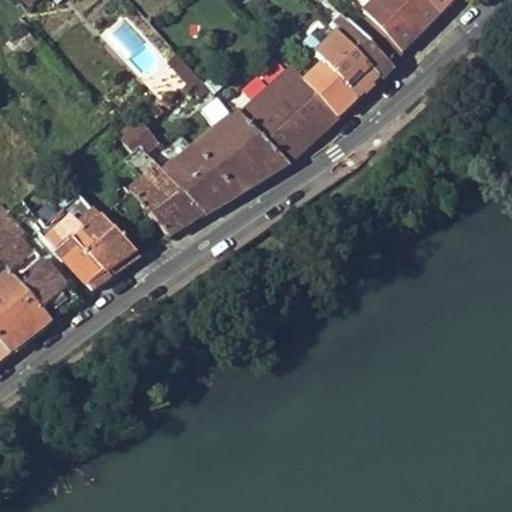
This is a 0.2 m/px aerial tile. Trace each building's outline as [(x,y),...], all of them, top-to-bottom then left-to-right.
[(327,3),(324,0),(320,0),(318,3),(321,5),(319,7),(326,15),(332,10),(327,3)] [(375,0),(362,14),(361,13),(348,25),(379,57),(390,46),(401,56),(439,18),(422,0),(375,0)] [(422,0),(439,18),(456,0),(422,0)] [(333,22),(338,16),(332,10),(326,15),(333,22)] [(379,57),(348,25),(347,26),(338,16),(333,22),(332,23),(340,31),(336,36),(378,80),(390,68),(379,57)] [(32,48),(17,33),(4,45),(19,60),(32,48)] [(314,58),(356,101),(378,80),(336,36),(314,58)] [(296,78),(337,120),(356,101),(314,58),(295,38),(289,43),(310,65),(296,78)] [(390,68),(401,56),(390,46),(379,57),(390,68)] [(168,66),(176,75),(185,66),(178,58),(168,66)] [(185,66),(176,75),(190,91),(200,82),(185,66)] [(240,117),(286,168),(337,120),(296,78),(289,71),(240,117)] [(208,92),(200,82),(190,91),(199,100),(208,92)] [(153,120),(161,113),(155,105),(146,112),(153,120)] [(235,198),(286,168),(240,117),(234,120),(194,151),(235,198)] [(124,135),(119,139),(133,154),(138,150),(143,156),(158,143),(138,121),(124,135)] [(202,218),(162,176),(143,156),(138,150),(133,154),(119,139),(108,148),(140,183),(127,193),(122,186),(113,193),(119,200),(100,215),(126,243),(152,224),(168,240),(202,218)] [(202,218),(235,198),(194,151),(162,176),(202,218)] [(78,198),(68,187),(59,194),(68,206),(78,198)] [(36,234),(91,294),(140,259),(126,243),(100,215),(97,218),(92,214),(77,228),(62,211),(36,234)] [(8,212),(4,215),(20,237),(23,234),(15,223),(19,220),(13,214),(11,215),(8,212)] [(20,237),(4,215),(0,218),(0,263),(7,272),(32,251),(20,237)] [(27,271),(15,281),(50,324),(78,304),(44,266),(34,275),(33,273),(30,275),(27,271)] [(15,281),(9,274),(0,282),(0,347),(8,356),(50,324),(15,281)] [(177,333),(168,318),(155,326),(165,341),(177,333)] [(0,362),(8,356),(0,347),(0,362)]
